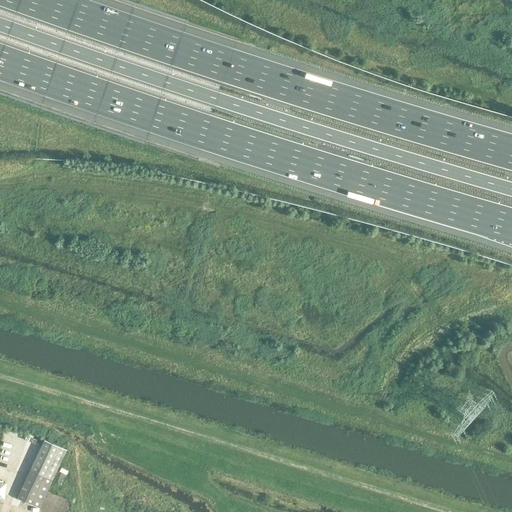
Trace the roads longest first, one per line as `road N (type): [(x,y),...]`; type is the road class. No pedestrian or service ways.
road 1 (motorway): [(0,23),(257,114),(511,190)]
road 2 (motorway): [(0,60),(511,227)]
road 3 (track): [(511,458),(0,304)]
road 4 (motorway): [(511,153),(33,0)]
